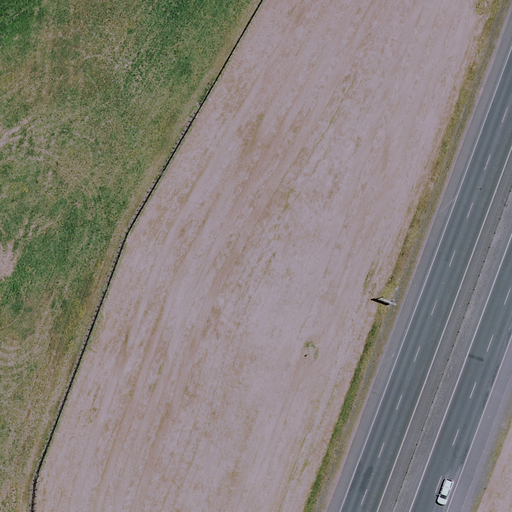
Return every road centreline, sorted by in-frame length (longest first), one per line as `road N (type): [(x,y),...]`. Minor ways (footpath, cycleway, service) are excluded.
road 1 (motorway): [(360,511),(511,96)]
road 2 (motorway): [(511,286),(428,511)]
